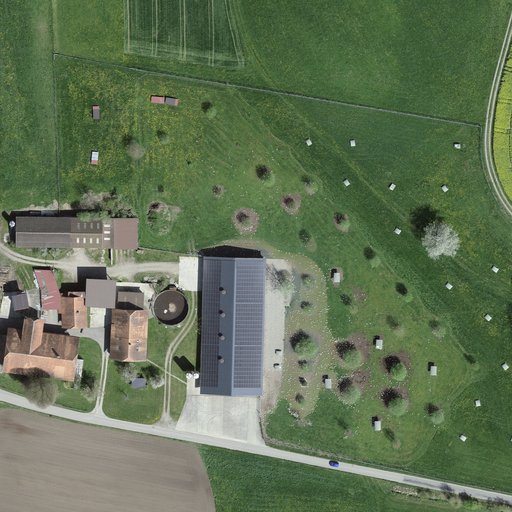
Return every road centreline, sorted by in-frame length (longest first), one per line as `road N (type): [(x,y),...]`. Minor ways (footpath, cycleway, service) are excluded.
road 1 (unclassified): [(0,397),(511,500)]
road 2 (track): [(511,22),(487,136),(493,176),(511,211)]
